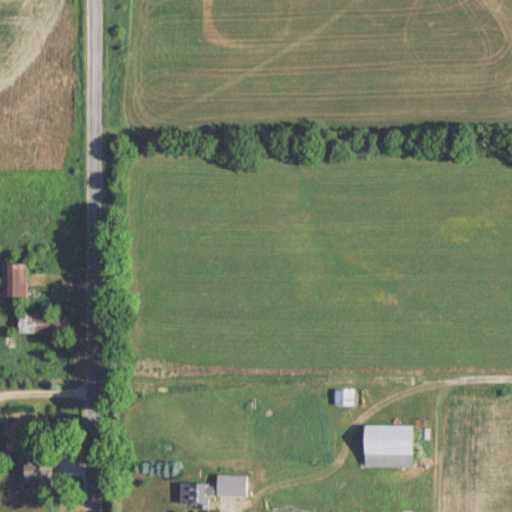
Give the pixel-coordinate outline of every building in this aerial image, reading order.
[(8,264),(0,263),(0,297),(8,298),(8,264)] [(66,314),(17,315),(17,334),(67,333),(66,314)] [(350,390),(331,390),(331,406),(350,406),(350,390)] [(408,426),(358,425),(358,467),(408,467),(408,426)] [(18,486),(34,486),(34,463),(18,463),(18,486)] [(245,476),(212,476),(212,499),(245,499),(245,476)]
